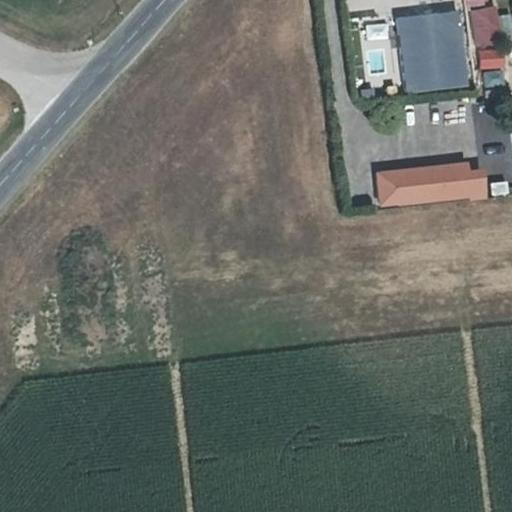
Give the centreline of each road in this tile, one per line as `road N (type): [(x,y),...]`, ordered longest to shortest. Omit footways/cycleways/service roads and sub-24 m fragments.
road 1 (tertiary): [(0,189),(166,0)]
road 2 (unknown): [(330,0),(351,133),(361,146),(450,155)]
